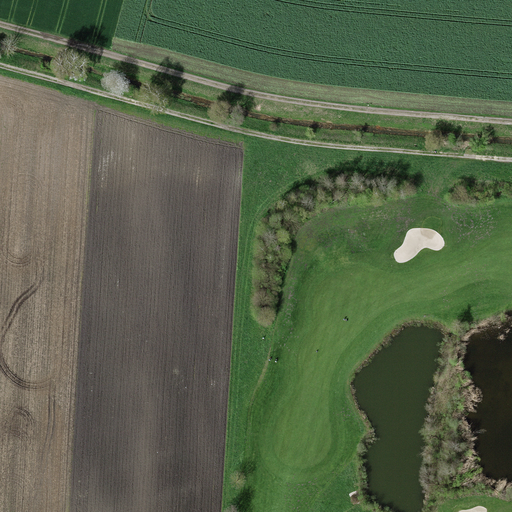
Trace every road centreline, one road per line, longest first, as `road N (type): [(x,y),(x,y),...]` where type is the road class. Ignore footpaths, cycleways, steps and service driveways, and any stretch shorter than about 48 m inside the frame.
road 1 (track): [(0,26),(280,102),(511,125)]
road 2 (track): [(0,67),(245,133),(511,161)]
